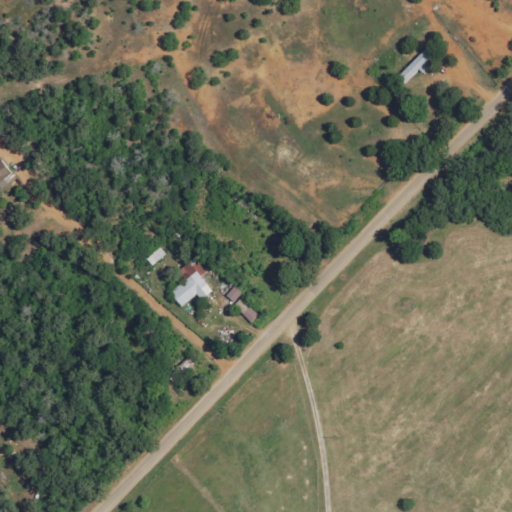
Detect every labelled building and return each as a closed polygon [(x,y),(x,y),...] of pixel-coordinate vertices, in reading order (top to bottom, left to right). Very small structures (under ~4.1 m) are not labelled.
[(398,78),(406,87),(428,65),(426,63),(436,54),(430,47),(398,78)] [(0,186),(15,173),(3,159),(0,161),(0,186)] [(169,255),(163,247),(149,259),(155,266),(169,255)] [(186,281),(173,292),(185,306),(199,295),(204,301),(216,291),(203,276),(208,273),(196,258),(179,272),(186,281)] [(245,292),(237,286),(229,296),(238,303),(245,292)] [(238,304),(253,323),(260,317),(245,298),(238,304)]
